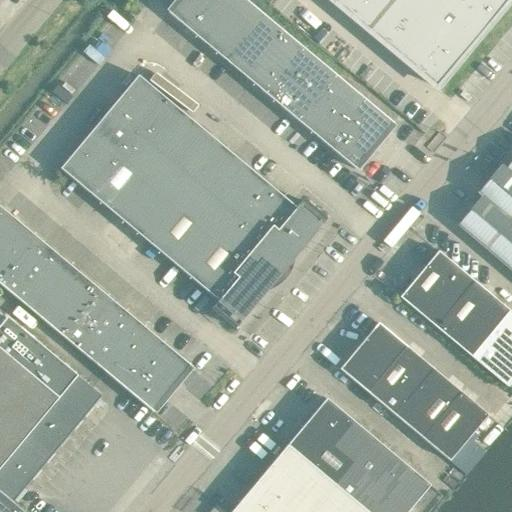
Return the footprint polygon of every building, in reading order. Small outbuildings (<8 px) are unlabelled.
[(355,170),(356,169),(355,168),(391,124),(392,125),(393,124),(244,0),(179,0),(169,13),(168,12),(167,13),(355,170)] [(510,0),(329,0),(436,89),(510,0)] [(100,120),(280,274),(325,221),(324,220),(323,221),(301,203),(302,202),(301,201),(295,208),(137,76),(100,120)] [(280,274),(100,120),(59,169),(217,301),(211,308),(213,309),(214,308),(235,326),(234,327),(235,328),(280,274)] [(511,160),(505,169),(501,166),(477,194),(481,197),(457,225),(511,271),(511,160)] [(189,367),(190,367),(191,366),(0,207),(0,285),(152,412),(153,411),(152,411),(189,367)] [(511,313),(437,251),(399,298),(511,391),(511,313)] [(100,397),(7,319),(0,327),(0,493),(12,503),(100,397)] [(449,461),(487,415),(378,323),(339,369),(449,461)] [(430,511),(443,497),(325,399),(230,511),(430,511)] [(12,503),(0,493),(0,511),(21,511),(12,503)]
